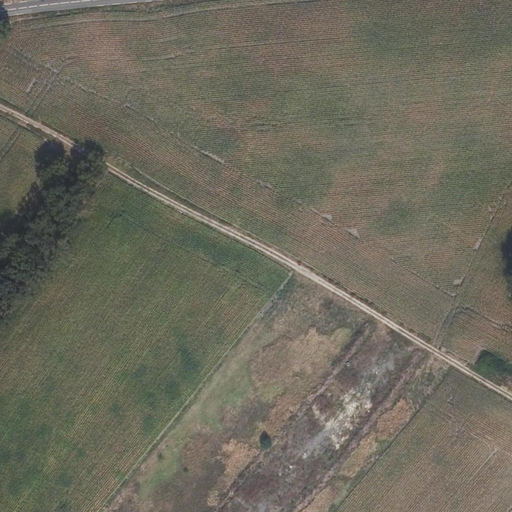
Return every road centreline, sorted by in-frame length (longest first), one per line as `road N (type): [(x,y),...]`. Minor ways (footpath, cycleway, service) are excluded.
road 1 (track): [(511,394),(0,107)]
road 2 (tertiary): [(0,23),(175,0)]
